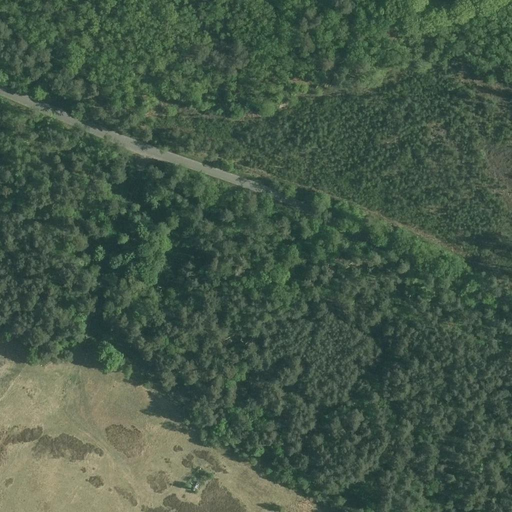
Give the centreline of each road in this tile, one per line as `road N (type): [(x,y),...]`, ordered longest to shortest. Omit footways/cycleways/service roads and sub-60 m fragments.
road 1 (unclassified): [(511,302),(0,90)]
road 2 (track): [(90,312),(139,144)]
road 3 (track): [(77,356),(90,312),(99,332),(166,391)]
